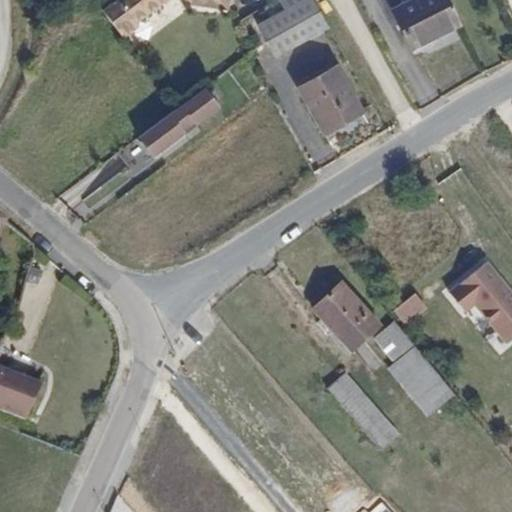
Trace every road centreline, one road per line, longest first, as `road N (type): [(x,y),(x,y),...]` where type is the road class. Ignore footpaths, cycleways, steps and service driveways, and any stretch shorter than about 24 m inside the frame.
road 1 (residential): [(151,314),(422,135)]
road 2 (unclassified): [(151,314),(74,511)]
road 3 (unknown): [(256,245),(312,321),(392,402)]
road 4 (residential): [(0,183),(151,314)]
road 5 (residential): [(422,135),(343,0)]
